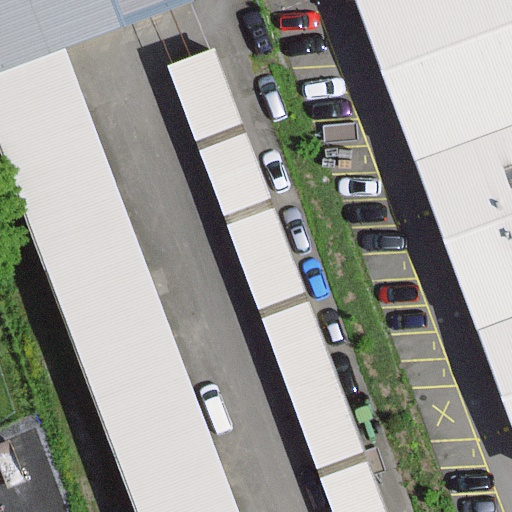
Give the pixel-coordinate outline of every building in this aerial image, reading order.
[(0,0),(0,101),(157,511),(248,511),(68,44),(183,0),(0,0)] [(511,0),(373,0),(429,151),(511,120),(511,0)] [(386,511),(217,37),(171,53),(334,511),(386,511)] [(511,120),(429,151),(492,320),(511,312),(511,120)] [(511,312),(492,320),(511,373),(511,312)]
